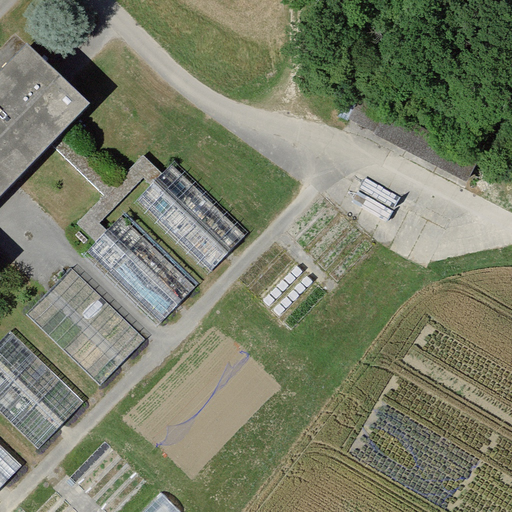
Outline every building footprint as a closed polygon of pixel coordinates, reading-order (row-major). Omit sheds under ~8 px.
[(87,108),(27,48),(0,75),(0,197),(50,146),(62,134),(87,108)] [(478,161),(362,102),(350,126),(466,185),(478,161)] [(116,185),(62,134),(50,146),(105,197),(76,225),(97,245),(108,232),(100,225),(143,180),(151,188),(162,176),(142,157),(116,185)] [(250,235),(175,163),(162,176),(151,188),(135,204),(210,277),(250,235)] [(201,287),(126,215),(108,232),(97,245),(86,256),(161,328),(201,287)] [(148,342),(72,268),(27,314),(102,387),(148,342)] [(86,407),(11,333),(0,344),(0,412),(41,453),(86,407)] [(0,494),(24,471),(0,447),(0,494)]
